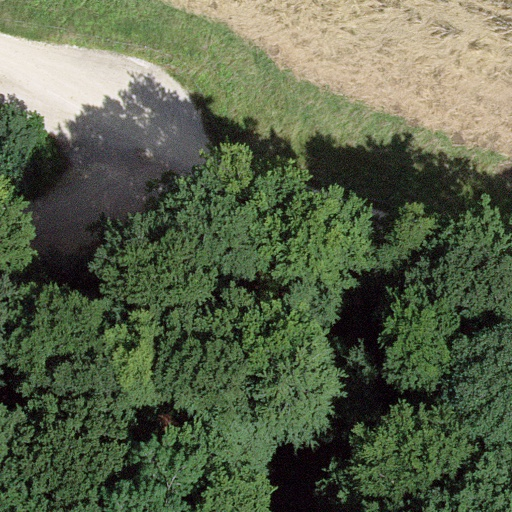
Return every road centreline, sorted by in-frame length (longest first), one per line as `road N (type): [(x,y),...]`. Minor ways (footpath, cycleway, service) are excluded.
road 1 (track): [(511,223),(344,183),(142,156)]
road 2 (track): [(0,41),(83,75),(142,127),(142,156)]
road 3 (track): [(142,156),(100,205),(50,233),(0,230)]
road 4 (track): [(142,156),(0,115)]
